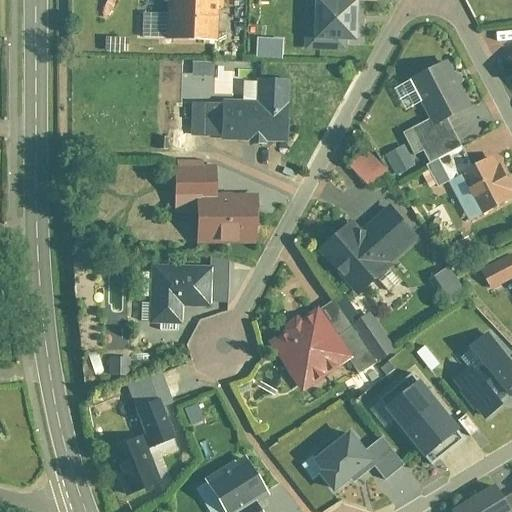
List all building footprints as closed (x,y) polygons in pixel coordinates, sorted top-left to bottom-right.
[(237,0),(154,0),(154,44),(217,45),(217,18),(238,18),(237,0)] [(310,0),(309,50),(346,52),(347,0),(310,0)] [(262,56),(288,57),(289,38),(263,37),(262,56)] [(199,74),(222,74),(222,61),(199,61),(199,74)] [(424,125),(409,133),(426,166),(454,152),(438,120),(465,107),(443,63),(403,83),(424,125)] [(212,109),(213,144),(283,141),(282,106),(277,106),(276,86),(250,87),(251,108),(212,109)] [(454,152),(426,166),(436,187),(464,172),(454,152)] [(394,153),(379,162),(388,178),(403,169),(394,153)] [(450,183),(472,223),(505,206),(483,165),(450,183)] [(167,211),(191,211),(192,245),(253,243),(252,204),(212,205),(211,174),(166,175),(167,211)] [(321,251),(353,295),(418,249),(386,204),(321,251)] [(156,242),(157,260),(182,259),(181,240),(156,242)] [(446,250),(455,268),(472,258),(463,241),(446,250)] [(511,266),(506,258),(477,276),(489,296),(511,282),(511,266)] [(211,305),(226,304),(224,265),(210,266),(211,305)] [(442,304),(460,294),(443,266),(425,276),(442,304)] [(201,310),(202,272),(145,271),(143,328),(181,329),(181,310),(201,310)] [(371,366),(331,302),(314,312),(354,377),(371,366)] [(266,345),(295,393),(342,364),(313,317),(266,345)] [(511,391),(511,367),(480,326),(455,345),(472,367),(451,384),(478,418),(511,391)] [(135,355),(116,357),(117,374),(136,373),(135,355)] [(371,399),(414,456),(451,428),(408,371),(371,399)] [(192,407),(195,423),(210,420),(206,404),(192,407)] [(133,413),(146,448),(168,441),(155,405),(133,413)] [(378,482),(403,464),(381,436),(360,451),(343,428),(303,457),(320,480),(333,470),(343,484),(367,466),(378,482)] [(99,455),(115,499),(148,487),(132,443),(99,455)] [(258,455),(212,479),(229,511),(270,511),(265,501),(279,494),(258,455)] [(443,511),(511,511),(511,492),(493,505),(485,490),(443,511)]
